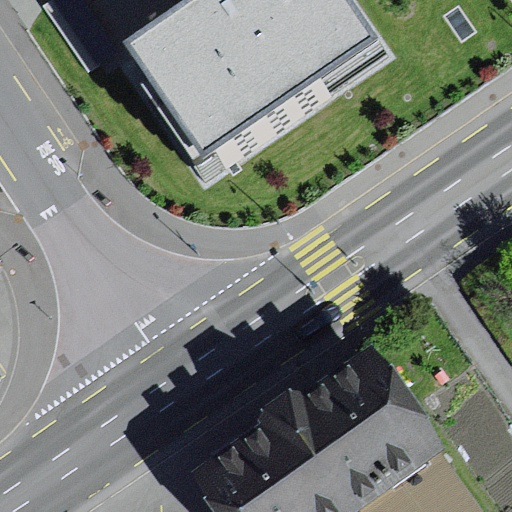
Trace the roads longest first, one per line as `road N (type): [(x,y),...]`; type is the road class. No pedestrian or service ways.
road 1 (primary): [(178,386),(511,160)]
road 2 (tertiary): [(0,114),(178,386)]
road 3 (primary): [(0,509),(178,386)]
